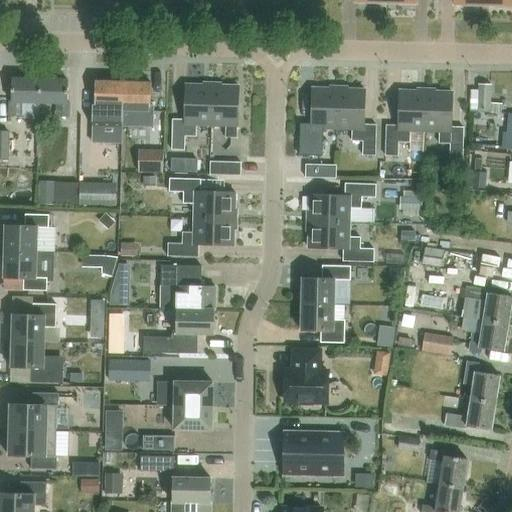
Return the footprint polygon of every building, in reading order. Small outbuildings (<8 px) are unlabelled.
[(39,104),(40,81),(11,80),(10,102),(8,102),(8,117),(22,117),(22,104),(39,104)] [(40,81),(39,104),(55,105),(55,118),(68,119),(69,104),(66,104),(67,82),(40,81)] [(121,127),(122,83),(95,83),(94,106),(92,106),(91,126),(121,127)] [(122,83),(121,127),(154,128),(154,107),(149,107),(150,84),(122,83)] [(171,121),(170,151),(183,151),(184,137),(195,138),(195,127),(210,127),(211,86),(185,86),(184,121),(171,121)] [(211,86),(210,127),(224,128),(224,139),(236,139),(237,87),(211,86)] [(491,104),(491,86),(478,86),(478,91),(470,91),(470,110),(477,110),(477,113),(502,114),(502,105),(491,104)] [(311,89),(310,141),(321,142),(322,131),(336,131),(337,90),(311,89)] [(337,90),(336,131),(351,131),(350,142),(362,143),(361,157),(374,157),(375,126),(363,126),(364,91),(337,90)] [(385,127),(384,157),(397,158),(397,144),(408,144),(409,133),(423,134),(425,93),(398,92),(397,127),(385,127)] [(425,93),(423,134),(438,134),(437,145),(449,145),(448,159),(461,160),(462,129),(450,129),(451,93),(425,93)] [(470,142),(469,151),(480,151),(481,142),(470,142)] [(163,151),(139,151),(139,171),(163,172),(163,151)] [(243,163),(212,163),(212,175),(243,176),(243,163)] [(335,166),(304,165),(303,177),(335,178),(335,166)] [(474,173),(473,189),(485,190),(487,174),(474,173)] [(144,177),(144,188),(156,188),(156,177),(144,177)] [(56,204),(57,178),(43,178),(43,204),(56,204)] [(170,179),(170,192),(184,192),(184,204),(195,204),(194,218),(235,219),(236,194),(200,193),(201,180),(170,179)] [(117,206),(118,182),(82,181),(81,205),(117,206)] [(310,196),(309,222),(350,223),(350,209),(362,209),(362,198),(376,198),(376,185),(346,184),(345,197),(310,196)] [(403,216),(422,217),(423,199),(401,198),(401,210),(403,210),(403,216)] [(54,253),(56,253),(57,228),(50,228),(50,215),(26,214),(26,226),(6,225),(5,252),(54,253)] [(109,231),(116,223),(106,214),(99,222),(109,231)] [(169,244),(168,257),(199,258),(199,245),(234,246),(235,219),(194,218),(194,233),(183,233),(183,244),(169,244)] [(309,222),(309,248),(344,249),(343,262),(374,263),(374,250),(360,249),(361,238),(350,238),(350,223),(309,222)] [(401,231),(401,241),(416,242),(416,232),(401,231)] [(122,244),(121,256),(138,257),(138,244),(122,244)] [(425,248),(422,265),(442,268),(444,251),(425,248)] [(54,278),(54,253),(5,252),(4,278),(24,278),(23,290),(47,291),(48,278),(54,278)] [(102,274),(112,277),(118,258),(108,257),(103,257),(102,268),(102,274)] [(120,265),(117,275),(129,275),(129,265),(120,265)] [(161,310),(177,310),(215,311),(216,287),(202,287),(202,267),(162,266),(161,310)] [(302,305),(334,306),(335,281),(351,281),(351,267),(322,266),(322,279),(303,279),(302,305)] [(408,279),(406,303),(419,305),(421,281),(408,279)] [(464,300),(462,317),(463,318),(483,321),(506,325),(511,297),(488,293),(488,292),(466,288),(464,300)] [(92,317),(105,318),(105,301),(92,301),(92,317)] [(13,314),(12,341),(45,342),(45,327),(56,328),(57,304),(33,303),(33,315),(13,314)] [(334,320),(334,306),(302,305),(301,331),(321,332),(321,343),(345,344),(345,320),(334,320)] [(177,310),(176,334),(197,334),(214,335),(215,311),(177,310)] [(463,318),(461,331),(473,333),(470,351),(477,353),(478,348),(502,352),(506,325),(483,321),(463,318)] [(393,348),(396,329),(383,327),(380,346),(393,348)] [(455,338),(425,333),(422,351),(451,356),(455,338)] [(172,353),(172,337),(143,337),(143,353),(172,353)] [(111,338),(110,353),(122,353),(123,338),(111,338)] [(399,338),(398,345),(410,346),(411,339),(399,338)] [(44,358),(45,342),(12,341),(12,367),(33,368),(32,382),(63,383),(64,358),(44,358)] [(318,373),(319,352),(294,352),(294,372),(286,372),(285,401),(328,403),(329,373),(318,373)] [(110,360),(110,380),(151,381),(151,360),(110,360)] [(463,397),(492,402),(496,374),(474,371),(475,364),(468,363),(464,384),(465,385),(463,397)] [(71,374),(71,382),(83,382),(83,374),(71,374)] [(175,406),(213,407),(213,383),(175,382),(175,406)] [(10,404),(10,431),(57,432),(57,407),(59,407),(59,394),(33,393),(33,405),(10,404)] [(487,429),(492,402),(463,397),(460,416),(447,414),(445,424),(465,428),(466,426),(487,429)] [(212,430),(213,407),(175,406),(174,430),(212,430)] [(56,456),(57,432),(10,431),(9,456),(32,457),(31,469),(57,470),(58,456),(56,456)] [(344,435),(284,433),(283,474),(343,475),(344,435)] [(175,437),(143,436),(143,451),(174,451),(175,437)] [(104,437),(104,450),(121,450),(122,437),(104,437)] [(399,437),(398,447),(419,450),(421,439),(399,437)] [(430,451),(429,460),(443,462),(440,484),(462,488),(466,459),(445,456),(445,453),(430,451)] [(174,458),(140,457),(140,472),(174,472),(174,458)] [(100,477),(100,464),(87,464),(86,477),(100,477)] [(105,474),(105,494),(123,494),(123,475),(105,474)] [(356,475),(356,488),(373,488),(373,475),(356,475)] [(173,502),(211,503),(211,479),(173,478),(173,502)] [(81,480),(82,493),(99,493),(99,480),(81,480)] [(0,493),(0,511),(34,511),(35,506),(46,506),(47,483),(21,482),(21,494),(0,493)] [(422,505),(421,511),(457,511),(462,488),(440,484),(436,507),(422,505)] [(210,511),(211,503),(173,502),(172,511),(210,511)]
